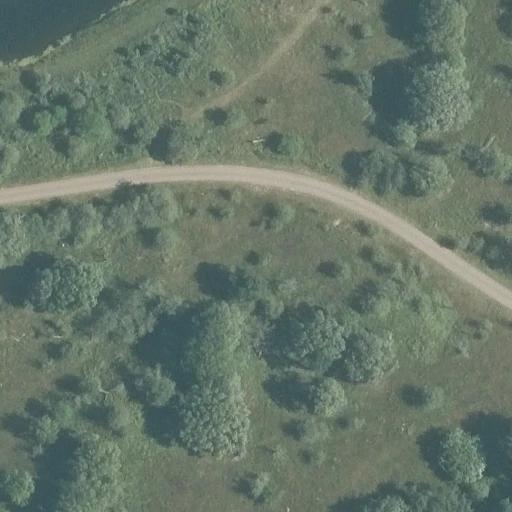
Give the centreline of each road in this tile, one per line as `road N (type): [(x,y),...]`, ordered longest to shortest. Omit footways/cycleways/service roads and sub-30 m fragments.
road 1 (track): [(511,301),(324,191),(214,172),(135,177)]
road 2 (track): [(135,177),(0,196)]
